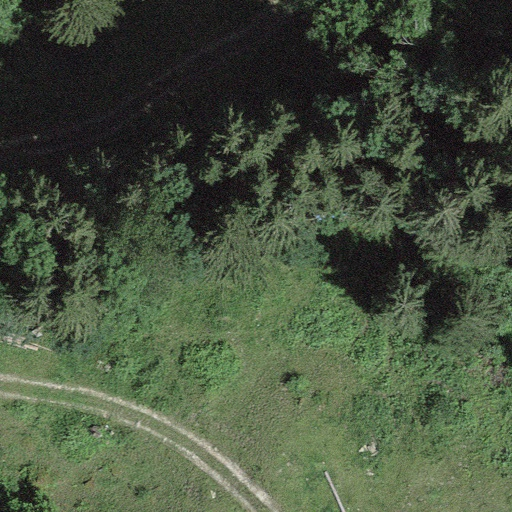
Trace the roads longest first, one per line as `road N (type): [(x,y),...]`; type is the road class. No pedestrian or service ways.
road 1 (track): [(0,153),(129,117),(238,51),(291,0)]
road 2 (track): [(272,511),(185,433),(0,380)]
